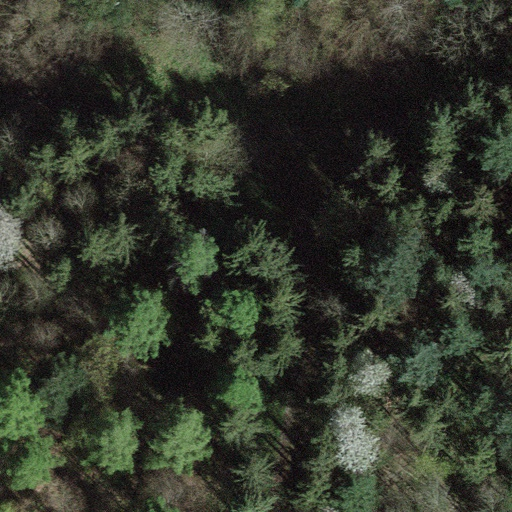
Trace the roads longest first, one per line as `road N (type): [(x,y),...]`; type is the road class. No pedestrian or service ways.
road 1 (track): [(0,119),(150,124),(317,156),(511,86)]
road 2 (track): [(317,156),(294,417),(273,511)]
